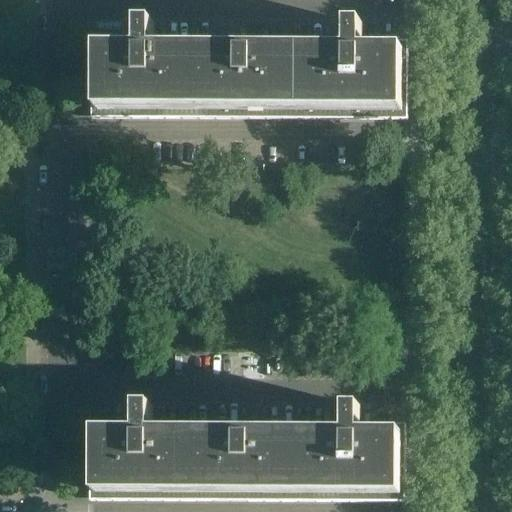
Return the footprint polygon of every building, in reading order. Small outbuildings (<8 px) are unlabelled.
[(154,42),(154,24),(138,24),(138,42),(154,42)] [(362,42),(362,25),(347,25),(347,42),(362,42)] [(133,83),(133,54),(133,42),(93,42),(93,82),(116,83),(133,83)] [(183,83),(183,55),(183,42),(133,42),(133,54),(133,83),(150,83),(166,83),(183,83)] [(217,83),(217,55),(217,42),(183,42),(183,55),(183,83),(200,83),(217,83)] [(267,83),(267,55),(267,43),(217,42),(217,55),(217,83),(234,83),(250,83),(267,83)] [(318,83),(318,55),(318,43),(267,43),(267,55),(267,83),(284,83),(301,83),(318,83)] [(408,84),(408,43),(318,43),(318,55),(318,83),(334,83),(351,83),(368,84),(385,84),(408,84)] [(116,120),(116,83),(93,82),(93,119),(116,120)] [(133,120),(133,83),(116,83),(116,120),(133,120)] [(150,120),(150,83),(133,83),(133,120),(150,120)] [(166,120),(166,83),(150,83),(150,120),(166,120)] [(183,120),(183,83),(166,83),(166,120),(183,120)] [(200,120),(200,83),(183,83),(183,120),(200,120)] [(217,120),(217,83),(200,83),(200,120),(217,120)] [(234,120),(234,83),(217,83),(217,120),(234,120)] [(250,121),(250,83),(234,83),(234,120),(250,121)] [(267,121),(267,83),(250,83),(250,121),(267,121)] [(284,121),(284,83),(267,83),(267,121),(284,121)] [(301,121),(301,83),(284,83),(284,121),(301,121)] [(317,121),(318,83),(301,83),(301,121),(317,121)] [(334,121),(334,83),(318,83),(317,121),(334,121)] [(351,121),(351,83),(334,83),(334,121),(351,121)] [(368,121),(368,84),(351,83),(351,121),(368,121)] [(385,122),(385,84),(368,84),(368,121),(385,122)] [(408,122),(408,84),(385,84),(385,122),(408,122)] [(152,424),(153,406),(137,406),(137,424),(152,424)] [(361,425),(361,407),(345,407),(345,425),(361,425)] [(181,465),(182,437),(182,424),(91,424),(92,465),(114,465),(131,465),(148,465),(165,465),(181,465)] [(215,465),(215,437),(215,425),(182,424),(182,437),(181,465),(198,465),(215,465)] [(265,465),(266,437),(266,425),(215,425),(215,437),(215,465),(232,465),(249,465),(265,465)] [(316,466),(316,437),(316,425),(266,425),(266,437),(265,465),(282,465),(299,465),(316,466)] [(406,466),(406,425),(316,425),(316,437),(316,466),(333,466),(349,466),(366,466),(383,466),(406,466)] [(114,503),(114,465),(92,465),(92,503),(114,503)] [(131,503),(131,465),(114,465),(114,503),(131,503)] [(148,503),(148,465),(131,465),(131,503),(148,503)] [(165,503),(165,465),(148,465),(148,503),(165,503)] [(181,503),(181,465),(165,465),(165,503),(181,503)] [(198,503),(198,465),(181,465),(181,503),(198,503)] [(215,503),(215,465),(198,465),(198,503),(215,503)] [(232,503),(232,465),(215,465),(215,503),(232,503)] [(249,503),(249,465),(232,465),(232,503),(249,503)] [(265,503),(265,465),(249,465),(249,503),(265,503)] [(282,503),(282,465),(265,465),(265,503),(282,503)] [(299,504),(299,465),(282,465),(282,503),(299,504)] [(316,504),(316,466),(299,465),(299,504),(316,504)] [(333,504),(333,466),(316,466),(316,504),(333,504)] [(349,504),(349,466),(333,466),(333,504),(349,504)] [(366,504),(366,466),(349,466),(349,504),(366,504)] [(383,504),(383,466),(366,466),(366,504),(383,504)] [(406,504),(406,466),(383,466),(383,504),(406,504)]
